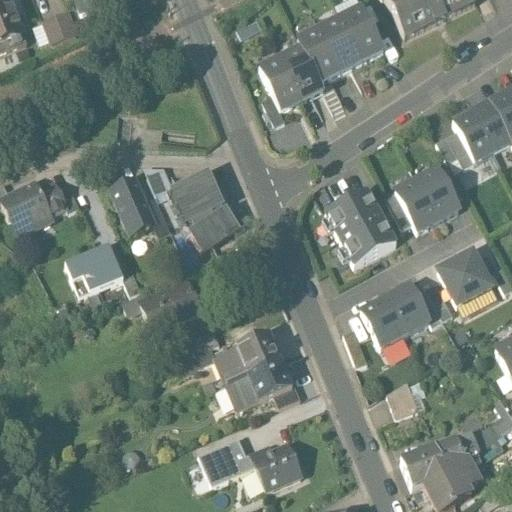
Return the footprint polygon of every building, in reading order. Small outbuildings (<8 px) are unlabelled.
[(131,0),(71,0),(80,24),(133,4),(131,0)] [(469,0),(398,0),(383,8),(402,46),(474,10),(469,0)] [(6,4),(0,6),(0,62),(25,53),(6,4)] [(360,17),(339,28),(361,71),(382,60),(360,17)] [(66,18),(41,28),(50,52),(75,42),(66,18)] [(339,28),(317,39),(339,82),(361,71),(339,28)] [(297,50),(300,57),(319,92),(339,82),(317,39),(297,50)] [(300,57),(279,67),(301,110),(322,99),(319,92),(300,57)] [(156,66),(155,63),(153,61),(149,63),(148,65),(149,68),(152,69),(155,68),(156,66)] [(279,121),(301,110),(279,67),(258,78),(272,105),(279,121)] [(510,150),(511,148),(511,109),(507,100),(488,111),(510,150)] [(279,121),(272,105),(260,111),(272,135),(283,129),(279,121)] [(470,121),(491,160),(510,150),(488,111),(470,121)] [(491,160),(470,121),(452,131),(456,139),(467,159),(473,170),(491,160)] [(467,159),(456,139),(446,145),(456,165),(467,159)] [(456,165),(446,145),(435,150),(445,170),(456,165)] [(415,188),(437,229),(458,217),(435,177),(415,188)] [(163,179),(145,180),(156,208),(165,228),(173,226),(165,207),(173,204),(171,198),(163,179)] [(206,183),(171,198),(173,204),(186,236),(189,244),(225,221),(206,183)] [(437,229),(415,188),(393,200),(394,202),(411,232),(416,240),(437,229)] [(135,189),(110,199),(130,245),(152,235),(154,234),(145,213),(135,189)] [(9,207),(0,210),(0,211),(1,213),(18,247),(53,230),(51,225),(66,217),(57,201),(53,193),(40,199),(36,192),(9,207)] [(0,194),(0,213),(1,213),(0,211),(0,210),(9,207),(2,194),(0,194)] [(69,195),(57,201),(66,217),(68,221),(79,216),(69,195)] [(344,211),(374,264),(395,252),(366,199),(344,211)] [(411,232),(394,202),(385,207),(402,237),(411,232)] [(186,236),(173,204),(165,207),(173,226),(179,239),(186,236)] [(156,208),(145,213),(154,234),(152,235),(157,245),(169,240),(165,228),(156,208)] [(374,264),(344,211),(323,223),(354,276),(374,264)] [(236,239),(225,221),(189,244),(201,262),(236,239)] [(108,256),(64,274),(78,307),(121,288),(119,283),(108,256)] [(471,258),(437,278),(464,324),(498,304),(471,258)] [(511,295),(511,291),(503,275),(492,281),(503,301),(511,295)] [(139,299),(130,278),(119,283),(121,288),(129,304),(139,299)] [(0,332),(19,323),(21,327),(40,317),(26,288),(0,301),(0,332)] [(410,292),(384,306),(404,342),(430,328),(416,302),(410,292)] [(452,321),(435,292),(426,297),(443,327),(452,321)] [(198,322),(186,294),(139,314),(149,338),(154,336),(152,330),(175,320),(180,330),(198,322)] [(443,327),(426,297),(416,302),(430,328),(433,333),(443,327)] [(379,356),(404,342),(384,306),(359,321),(379,356)] [(511,328),(492,335),(496,347),(511,341),(511,328)] [(212,340),(187,350),(193,363),(207,357),(217,353),(212,340)] [(365,369),(354,340),(344,344),(355,373),(365,369)] [(215,367),(226,393),(279,371),(267,343),(231,359),(232,360),(215,367)] [(511,348),(494,358),(511,390),(511,348)] [(193,363),(187,366),(192,378),(212,370),(207,357),(193,363)] [(290,397),(279,371),(226,393),(237,420),(273,405),(290,397)] [(416,417),(405,391),(386,403),(395,426),(416,417)] [(290,397),(273,405),(277,416),(299,406),(294,395),(290,397)] [(491,429),(493,432),(500,443),(511,433),(511,420),(510,422),(499,405),(492,409),(501,423),(491,429)] [(493,432),(470,442),(479,462),(500,443),(493,432)] [(470,442),(456,448),(465,468),(468,466),(479,462),(470,442)] [(254,477),(248,463),(245,465),(237,447),(197,465),(211,496),(254,477)] [(422,494),(470,474),(468,466),(465,468),(456,448),(401,471),(413,498),(422,494)] [(267,455),(248,463),(254,477),(265,501),(300,485),(286,454),(270,461),(267,455)] [(470,474),(422,494),(432,511),(454,511),(470,502),(467,494),(480,487),(473,473),(470,474)]
